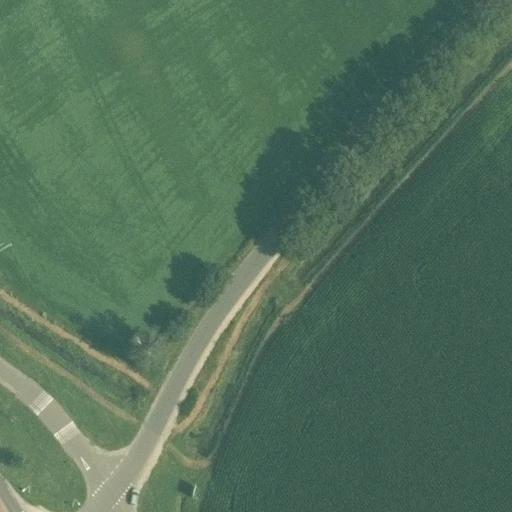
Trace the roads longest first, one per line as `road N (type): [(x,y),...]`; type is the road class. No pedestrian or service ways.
road 1 (unclassified): [(113,496),(243,279),(501,0)]
road 2 (unclassified): [(113,496),(34,401),(0,375)]
